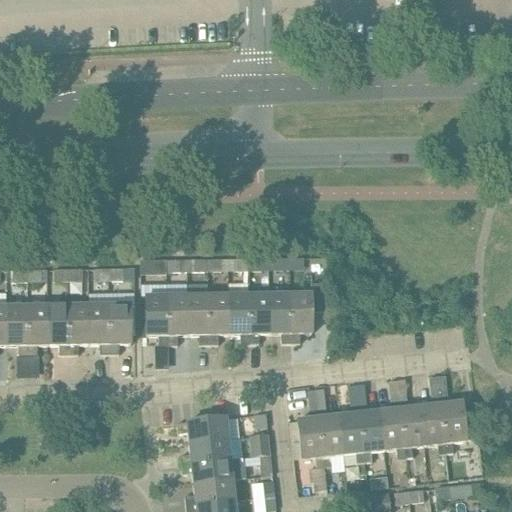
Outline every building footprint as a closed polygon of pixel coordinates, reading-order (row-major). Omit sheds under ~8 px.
[(248,273),(248,261),(233,262),(233,273),(248,273)] [(248,261),(248,273),(262,273),(262,261),(248,261)] [(289,272),(289,261),(274,261),(274,273),(289,272)] [(207,274),(207,262),(192,262),(192,274),(207,274)] [(207,262),(207,274),(221,273),(221,262),(207,262)] [(140,275),(166,274),(166,263),(140,263),(140,275)] [(166,263),(166,274),(180,274),(180,263),(166,263)] [(108,272),(108,283),(123,283),(123,271),(108,272)] [(40,272),(26,273),(27,284),(40,284),(40,272)] [(53,284),(67,284),(67,272),(53,272),(53,284)] [(82,272),(67,272),(67,284),(82,283),(82,272)] [(94,283),(108,283),(108,272),(94,272),(94,283)] [(27,284),(26,273),(11,273),(12,285),(27,284)] [(290,297),(269,298),(270,337),(280,337),(280,347),(290,347),(290,297)] [(290,297),(290,347),(299,347),(299,337),(311,337),(310,297),(290,297)] [(208,348),(208,298),(187,299),(188,339),(198,338),(199,348),(208,348)] [(228,298),(208,298),(208,348),(218,348),(217,338),(229,338),(228,298)] [(249,348),(249,298),(228,298),(229,338),(239,338),(239,348),(249,348)] [(269,298),(249,298),(249,348),(258,348),(258,337),(270,337),(269,298)] [(158,349),(167,349),(167,299),(145,299),(146,339),(158,339),(158,349)] [(187,299),(167,299),(167,349),(177,349),(177,339),(188,339),(187,299)] [(68,358),(67,308),(47,309),(48,348),(58,348),(59,358),(68,358)] [(88,308),(67,308),(68,358),(77,358),(77,348),(89,348),(88,308)] [(109,358),(108,308),(88,308),(89,348),(99,348),(99,358),(109,358)] [(108,308),(109,358),(118,358),(118,348),(130,347),(129,308),(108,308)] [(28,359),(27,309),(6,309),(7,349),(17,349),(18,359),(28,359)] [(36,349),(48,348),(47,309),(27,309),(28,359),(37,359),(36,349)] [(445,379),(437,380),(439,399),(447,399),(445,379)] [(439,399),(437,380),(428,381),(430,400),(439,399)] [(396,384),(398,404),(406,403),(404,383),(396,384)] [(390,405),(398,404),(396,384),(388,385),(390,405)] [(364,388),(355,389),(357,408),(366,407),(364,388)] [(349,409),(357,408),(355,389),(347,389),(349,409)] [(323,392),(315,393),(317,413),(325,412),(323,392)] [(317,413),(315,393),(306,394),(308,414),(317,413)] [(440,407),(445,457),(453,456),(451,446),(465,445),(465,444),(478,443),(475,408),(461,409),(461,405),(440,407)] [(445,457),(440,407),(419,410),(424,449),(437,448),(438,458),(445,457)] [(424,449),(419,410),(399,412),(404,461),(412,461),(411,451),(424,449)] [(399,412),(379,414),(383,454),(396,452),(397,462),(404,461),(399,412)] [(379,414),(358,416),(364,466),(371,465),(370,455),(383,454),(379,414)] [(364,466),(358,416),(338,419),(342,458),(355,457),(356,467),(364,466)] [(267,431),(265,417),(254,418),(255,432),(267,431)] [(338,419),(318,421),(323,470),(331,470),(330,460),(342,458),(338,419)] [(188,447),(228,442),(225,421),(176,427),(177,437),(187,436),(188,447)] [(316,471),(323,470),(318,421),(297,423),(301,463),(315,461),(316,471)] [(258,460),(270,458),(268,444),(267,437),(248,440),(250,460),(258,460)] [(180,468),(230,463),(228,442),(188,447),(189,458),(179,459),(180,468)] [(271,473),(270,458),(258,460),(260,474),(271,473)] [(193,488),(232,483),(245,481),(243,461),(230,463),(180,468),(181,478),(191,477),(193,488)] [(406,477),(398,478),(399,488),(407,488),(406,477)] [(407,488),(415,487),(414,480),(407,481),(406,477),(407,488)] [(324,480),(311,481),(313,499),(325,497),(324,480)] [(185,509),(234,503),(232,483),(193,488),(194,498),(184,499),(185,509)] [(262,500),(274,499),(272,484),(261,486),(262,500)] [(335,485),(326,486),(327,497),(336,496),(335,485)] [(365,485),(349,487),(349,494),(366,493),(365,485)] [(463,488),(448,490),(450,502),(464,500),(463,488)] [(450,502),(448,490),(434,492),(435,503),(450,502)] [(408,494),(409,506),(423,504),(422,493),(408,494)] [(395,508),(409,506),(408,494),(393,496),(395,508)] [(388,511),(387,497),(366,499),(367,511),(388,511)] [(275,511),(274,499),(262,500),(263,511),(275,511)] [(235,511),(234,503),(185,509),(185,511),(235,511)]
